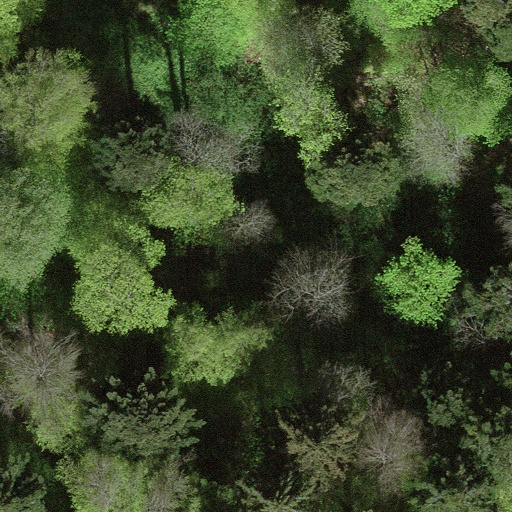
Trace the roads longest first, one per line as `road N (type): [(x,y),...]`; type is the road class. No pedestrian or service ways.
road 1 (track): [(99,0),(240,169),(399,333),(511,419)]
road 2 (residential): [(0,397),(162,511)]
